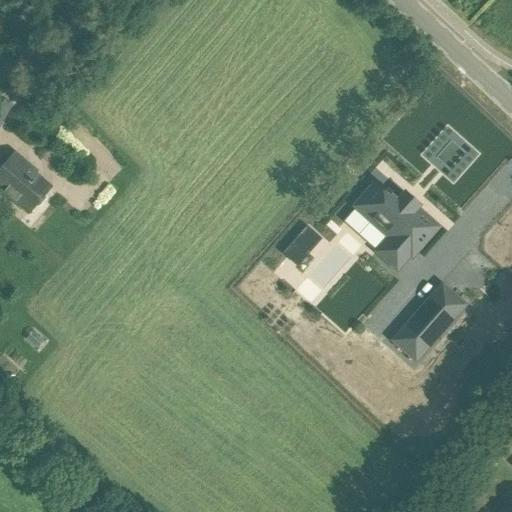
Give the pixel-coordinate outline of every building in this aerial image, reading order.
[(36,0),(30,0),(25,5),(30,11),(38,2),(36,0)] [(46,68),(46,89),(63,89),(63,68),(46,68)] [(0,104),(0,127),(10,110),(0,104)] [(0,170),(0,187),(29,212),(34,206),(39,206),(46,198),(44,194),(50,187),(27,168),(29,165),(15,154),(1,171),(0,170)] [(375,182),(354,207),(388,237),(375,252),(396,271),(409,256),(411,257),(437,228),(415,208),(418,206),(404,193),(397,201),(389,194),(391,192),(386,188),(384,190),(375,182)] [(301,260),(287,248),(282,254),(296,266),(301,260)] [(502,297),(472,266),(454,282),(484,314),(502,297)] [(415,362),(465,305),(441,284),(391,341),(415,362)]
